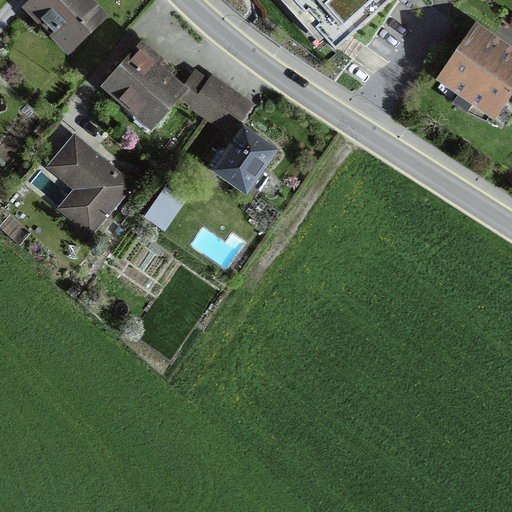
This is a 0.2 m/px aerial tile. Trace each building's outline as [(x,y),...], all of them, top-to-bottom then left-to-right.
[(67,49),(105,15),(91,0),(24,0),(23,2),(67,49)] [(389,0),(282,0),(329,53),(389,0)] [(511,112),(511,57),(483,38),(449,88),(503,125),(511,112)] [(176,95),(184,84),(181,82),(137,42),(103,81),(150,123),(176,95)] [(203,116),(226,87),(211,76),(206,83),(190,71),(181,82),(184,84),(176,95),(203,116)] [(226,87),(203,116),(224,133),(247,105),(226,87)] [(248,188),(276,145),(242,123),(214,167),(248,188)] [(126,179),(68,131),(41,164),(69,187),(56,204),(86,228),(126,179)]
